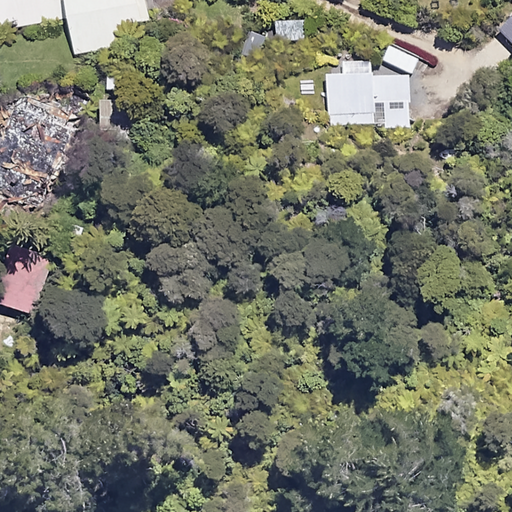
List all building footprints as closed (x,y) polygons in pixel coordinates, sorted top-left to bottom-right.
[(0,0),(0,27),(70,18),(75,52),(126,44),(123,23),(145,20),(142,0),(0,0)] [(219,44),(183,43),(182,80),(218,81),(219,44)] [(420,58),(394,45),(386,60),(411,74),(420,58)] [(346,112),(346,124),(367,124),(367,112),(373,112),(373,106),(411,106),(411,75),(373,75),(373,61),(344,61),(344,75),(325,75),(325,112),(346,112)] [(136,72),(100,74),(103,135),(139,133),(136,72)] [(98,99),(73,92),(67,114),(92,121),(98,99)] [(73,123),(17,99),(0,137),(0,193),(37,209),(73,123)] [(450,122),(402,123),(403,156),(451,155),(450,122)] [(52,254),(14,241),(0,280),(0,302),(30,314),(52,254)]
